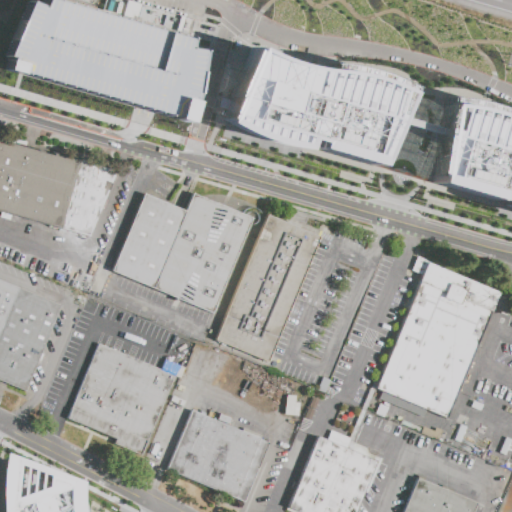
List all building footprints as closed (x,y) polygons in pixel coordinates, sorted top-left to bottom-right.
[(27,0),(40,6),(42,0),(53,0),(187,39),(184,48),(200,50),(194,93),(192,102),(186,123),(183,123),(172,120),(172,119),(21,74),(21,77),(16,76),(0,71),(3,55),(27,0)] [(250,47),(218,123),(251,139),(266,144),(289,150),(296,151),(300,140),(310,143),(309,148),(371,168),(403,85),(377,75),(364,70),(349,67),(336,65),(325,64),(325,69),(320,69),(309,68),(298,66),(288,63),(278,60),(263,54),(250,47)] [(439,104),(464,105),(489,111),(511,120),(511,213),(500,209),(501,198),(492,195),(489,201),(428,184),(439,104)] [(0,212),(0,138),(3,139),(2,142),(53,156),(54,154),(116,171),(87,237),(0,212)] [(184,211),(192,193),(251,218),(211,314),(152,289),(184,211)] [(184,211),(152,289),(110,272),(142,194),(184,211)] [(214,341),(266,215),(319,237),(267,363),(214,341)] [(445,419),(373,390),(426,263),(498,293),(445,419)] [(24,392),(0,382),(0,281),(60,306),(24,392)] [(173,376),(140,456),(112,445),(114,440),(65,419),(96,344),(173,376)] [(292,415),(292,416),(283,415),(285,396),(294,397),(294,403),(298,403),(298,416),(292,415)] [(268,443),(242,503),(165,470),(190,411),(268,443)] [(375,461),(379,463),(366,493),(363,491),(354,511),(287,511),(285,511),(316,436),(375,461)] [(0,511),(0,455),(69,481),(69,493),(70,503),(70,511),(0,511)] [(475,503),(471,511),(401,511),(415,478),(475,503)]
